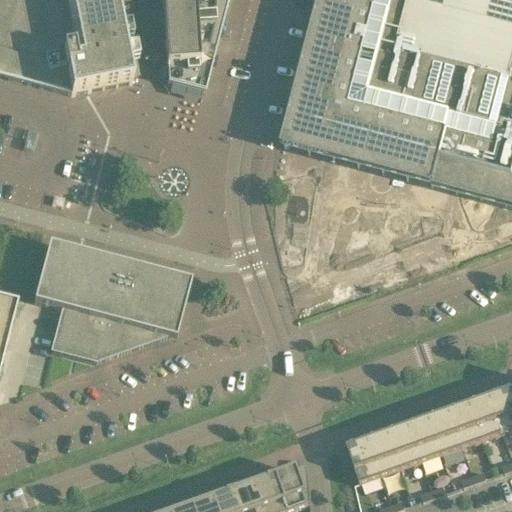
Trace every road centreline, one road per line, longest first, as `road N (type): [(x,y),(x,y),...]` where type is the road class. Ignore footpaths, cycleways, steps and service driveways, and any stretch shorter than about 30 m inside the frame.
road 1 (residential): [(282,348),(237,221),(236,189),(280,0)]
road 2 (residential): [(0,505),(301,398)]
road 3 (residential): [(301,398),(511,323)]
